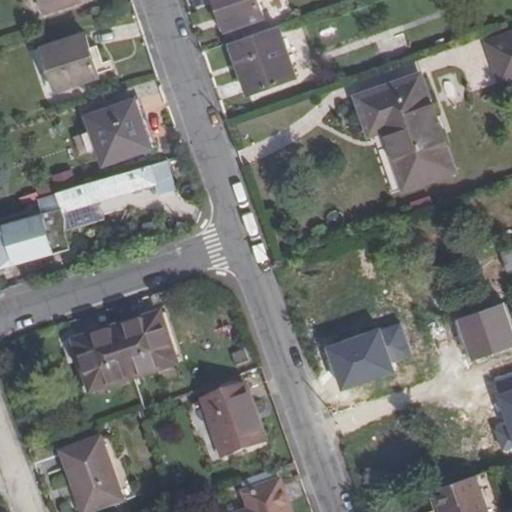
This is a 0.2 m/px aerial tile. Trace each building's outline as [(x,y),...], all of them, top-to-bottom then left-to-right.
[(80,6),(78,0),(41,0),(47,17),(80,6)] [(262,0),(220,0),(230,28),(244,23),(249,37),(272,30),(262,0)] [(337,22),(319,28),(324,43),(342,37),(337,22)] [(249,37),(235,43),(242,61),(288,44),(282,26),(272,30),(249,37)] [(86,37),(45,51),(58,93),(101,79),(86,37)] [(511,37),(498,42),(511,80),(511,37)] [(288,44),(242,61),(253,94),(300,78),(288,44)] [(399,104),(434,92),(429,79),(391,92),(389,88),(361,98),(376,139),(389,134),(393,145),(411,139),(399,104)] [(463,175),(434,92),(399,104),(411,139),(393,145),(411,192),(463,175)] [(137,102),(153,148),(160,146),(146,100),(137,102)] [(153,148),(137,102),(93,117),(108,163),(153,148)] [(63,193),(59,195),(65,211),(93,203),(161,182),(165,193),(180,189),(171,161),(81,188),(63,193)] [(58,178),(63,193),(81,188),(76,172),(58,178)] [(70,231),(65,211),(59,195),(40,201),(45,217),(0,231),(0,254),(5,272),(77,251),(70,231)] [(416,207),(420,216),(438,209),(434,201),(416,207)] [(93,203),(65,211),(70,231),(99,221),(93,203)] [(511,312),(509,306),(465,321),(466,324),(461,325),(467,342),(473,340),(480,360),(511,349),(511,312)] [(168,311),(160,314),(178,362),(185,360),(168,311)] [(135,378),(178,362),(160,314),(118,330),(135,378)] [(471,364),(480,360),(473,340),(467,342),(461,325),(466,324),(465,321),(458,324),(471,364)] [(118,330),(75,346),(93,394),(135,378),(118,330)] [(87,396),(93,394),(75,346),(68,349),(87,396)] [(246,385),(204,400),(224,456),(265,441),(246,385)] [(77,479),(88,511),(89,511),(126,498),(103,437),(62,452),(73,481),(77,479)] [(495,511),(482,475),(439,490),(447,511),(451,511),(495,511)] [(88,511),(77,479),(73,481),(83,511),(88,511)] [(253,510),(247,511),(293,511),(282,479),(247,492),(253,510)]
